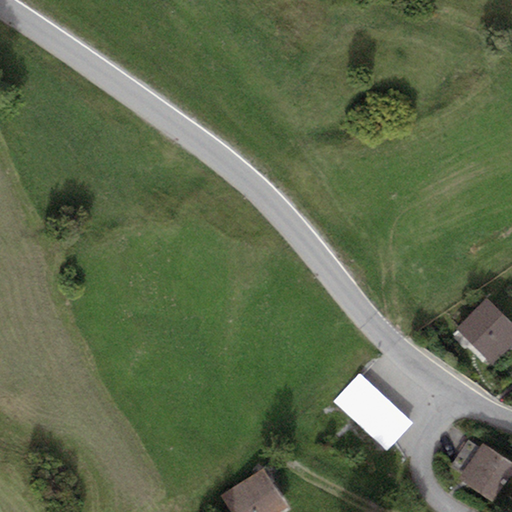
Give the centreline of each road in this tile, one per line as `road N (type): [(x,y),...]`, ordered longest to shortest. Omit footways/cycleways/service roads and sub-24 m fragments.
road 1 (unclassified): [(511,422),(448,390),(385,339),(234,170),(0,6)]
road 2 (track): [(448,390),(421,466),(433,494),(459,511)]
